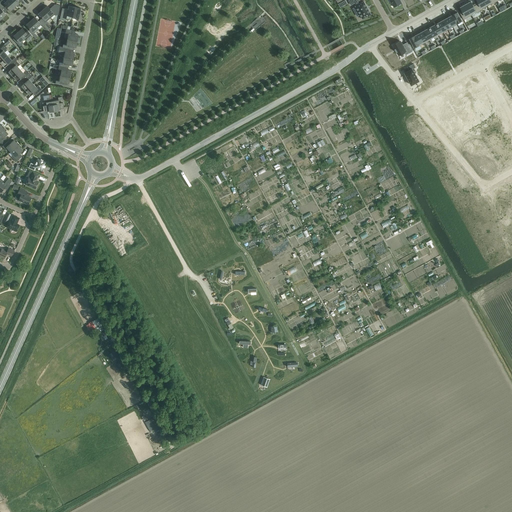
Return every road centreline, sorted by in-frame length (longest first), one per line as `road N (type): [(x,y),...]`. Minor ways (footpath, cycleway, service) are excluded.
road 1 (track): [(172,448),(71,263),(96,204),(132,175)]
road 2 (tertiary): [(138,179),(370,44)]
road 3 (unknown): [(177,157),(212,180),(311,365)]
road 4 (secondary): [(0,388),(81,205)]
road 5 (residential): [(47,124),(70,117),(92,3)]
road 6 (residential): [(414,101),(482,182),(511,170)]
